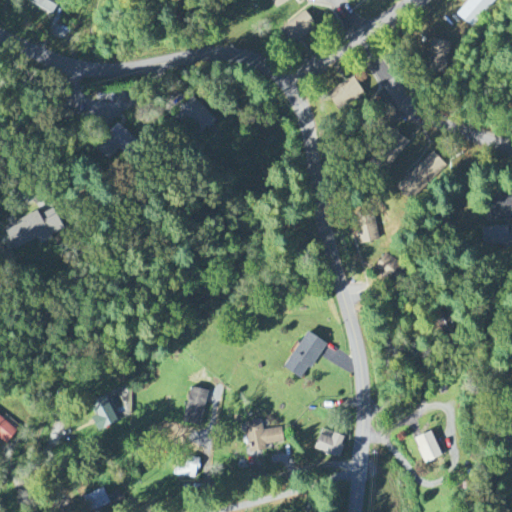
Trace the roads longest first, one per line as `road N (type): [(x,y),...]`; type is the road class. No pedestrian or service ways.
road 1 (residential): [(356,511),(364,416),(359,356),(312,139),(289,81)]
road 2 (residential): [(289,81),(232,56),(116,72),(63,63),(0,35)]
road 3 (residential): [(339,0),(398,93),(453,129),(511,148)]
road 4 (residential): [(289,81),(414,0)]
road 5 (residential): [(361,465),(320,465),(234,489)]
